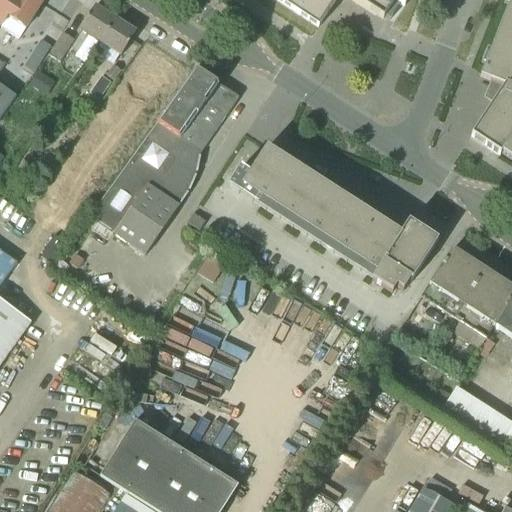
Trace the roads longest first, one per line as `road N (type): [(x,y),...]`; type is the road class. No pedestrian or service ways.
road 1 (unclassified): [(401,152),(462,0)]
road 2 (tertiary): [(269,67),(401,152)]
road 3 (tertiary): [(142,0),(212,45),(269,67)]
